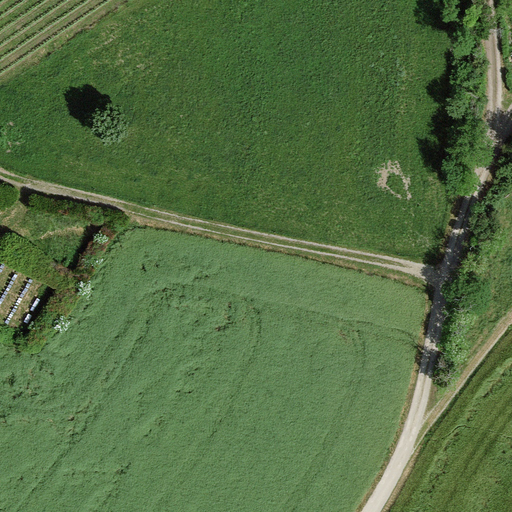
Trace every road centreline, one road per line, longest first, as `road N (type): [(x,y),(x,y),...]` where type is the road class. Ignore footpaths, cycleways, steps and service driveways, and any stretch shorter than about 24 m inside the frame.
road 1 (track): [(449,280),(0,181)]
road 2 (track): [(411,442),(449,280),(493,143),(497,94),(486,0)]
